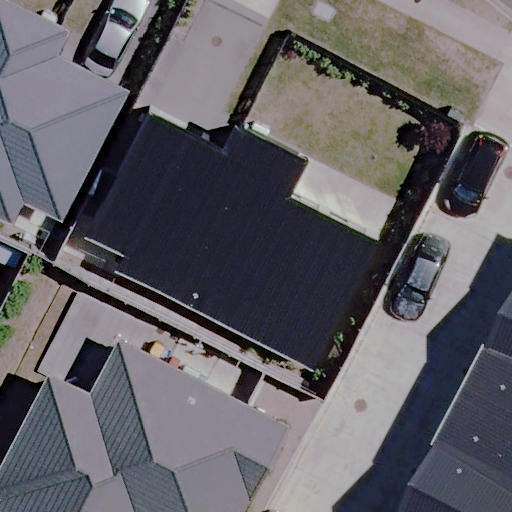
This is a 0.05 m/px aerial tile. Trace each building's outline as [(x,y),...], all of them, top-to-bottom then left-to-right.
[(0,0),(0,187),(25,201),(38,177),(74,196),(138,73),(69,37),(82,14),(55,0),(0,0)] [(246,122),(176,86),(110,210),(147,230),(138,247),(322,343),(391,213),(304,167),(321,135),(257,102),(246,122)] [(22,475),(2,511),(245,511),(302,405),(137,320),(107,377),(69,358),(10,470),(22,475)] [(511,439),(511,371),(484,425),(511,439)] [(511,511),(511,439),(484,425),(438,511),(511,511)]
